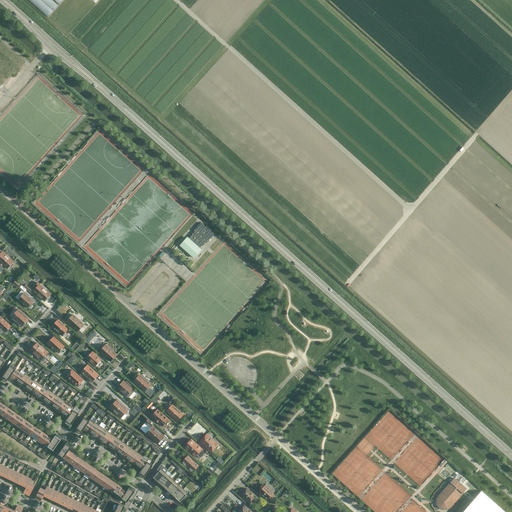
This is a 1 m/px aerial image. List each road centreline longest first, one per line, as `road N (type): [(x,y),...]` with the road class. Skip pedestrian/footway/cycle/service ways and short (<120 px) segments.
road 1 (secondary): [(511,456),(75,64)]
road 2 (track): [(175,0),(410,209),(344,283)]
road 3 (unclassified): [(361,511),(120,295)]
